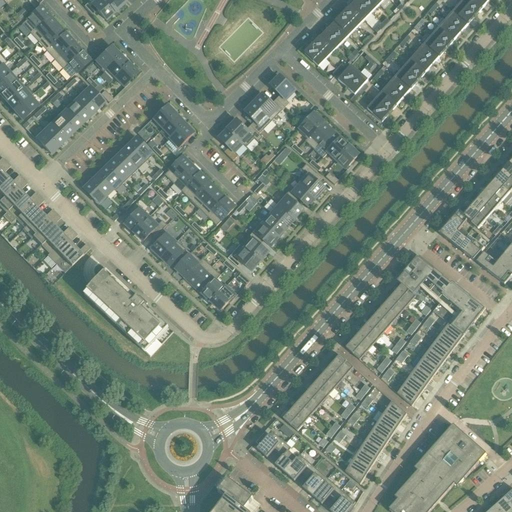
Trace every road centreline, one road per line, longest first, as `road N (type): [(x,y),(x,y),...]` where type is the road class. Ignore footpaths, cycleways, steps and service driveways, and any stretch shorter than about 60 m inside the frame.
road 1 (residential): [(383,154),(225,335),(199,337),(46,188)]
road 2 (tertiary): [(403,235),(241,415),(205,436)]
road 3 (residential): [(505,317),(367,511)]
road 4 (tertiary): [(161,437),(111,408),(0,303)]
road 5 (residential): [(511,6),(383,154)]
road 6 (tertiary): [(511,111),(403,235)]
road 7 (residential): [(46,188),(161,73)]
road 8 (residential): [(278,55),(383,154)]
road 9 (residential): [(403,235),(505,317)]
